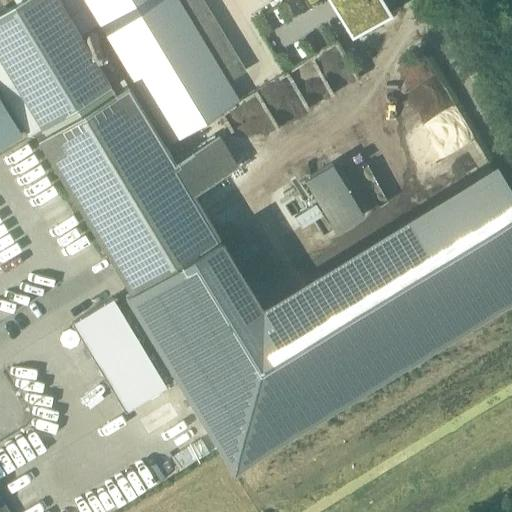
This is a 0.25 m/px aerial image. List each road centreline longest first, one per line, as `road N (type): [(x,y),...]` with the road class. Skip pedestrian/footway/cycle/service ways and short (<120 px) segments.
road 1 (unknown): [(11,0),(179,279),(204,296),(260,297),(299,279)]
road 2 (unknown): [(356,103),(338,123),(274,155),(246,196),(267,261),(299,279)]
road 3 (unknown): [(299,279),(321,273),(403,212),(403,164),(356,103)]
road 4 (unclassified): [(511,157),(414,0)]
road 5 (unknown): [(36,335),(107,465)]
